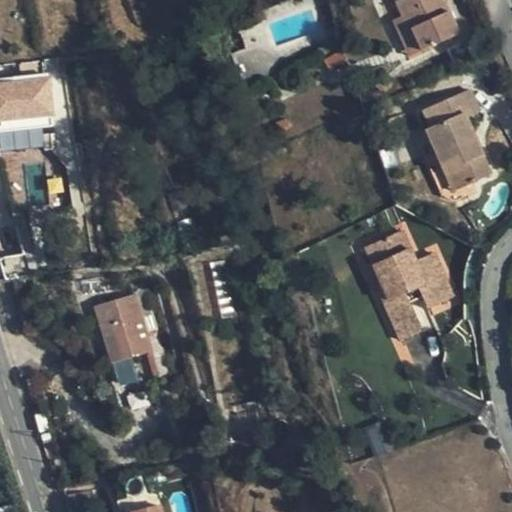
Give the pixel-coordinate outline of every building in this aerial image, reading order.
[(403,0),(399,2),(405,15),(420,52),(459,34),(443,0),(403,0)] [(409,57),(420,52),(405,15),(393,22),(409,57)] [(54,114),(49,75),(0,82),(0,130),(50,123),(49,116),(54,114)] [(494,177),(469,119),(481,114),(471,91),(426,112),(433,129),(427,131),(438,154),(427,159),(445,199),(460,203),(484,191),(482,183),(494,177)] [(225,226),(222,215),(207,219),(210,230),(225,226)] [(402,232),(379,244),(387,261),(372,269),(379,282),(389,299),(383,303),(402,340),(404,340),(425,330),(413,306),(408,297),(421,290),(426,300),(430,308),(456,295),(434,254),(417,261),(402,232)] [(387,261),(379,244),(364,251),(372,269),(387,261)] [(30,275),(24,253),(0,257),(0,269),(3,281),(30,275)] [(389,299),(379,282),(373,285),(383,303),(389,299)] [(413,306),(426,300),(421,290),(408,297),(413,306)] [(96,304),(111,358),(129,353),(131,359),(153,353),(137,295),(96,304)] [(129,353),(111,358),(112,365),(131,359),(129,353)] [(237,404),(239,416),(245,415),(247,432),(261,431),(258,402),(237,404)] [(101,501),(98,488),(67,495),(70,509),(101,501)] [(159,511),(157,503),(130,511),(129,511),(159,511)]
